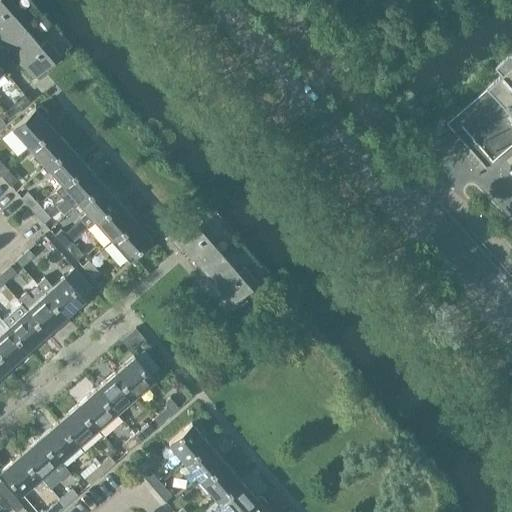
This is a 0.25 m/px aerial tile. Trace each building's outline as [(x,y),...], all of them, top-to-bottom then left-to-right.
[(0,0),(0,35),(8,45),(28,27),(32,25),(18,9),(20,7),(14,0),(0,0)] [(34,5),(26,13),(34,21),(42,14),(34,5)] [(42,15),(35,21),(43,30),(50,24),(42,15)] [(28,27),(8,45),(36,77),(62,54),(47,38),(42,43),(28,27)] [(489,87),(490,88),(511,114),(511,52),(497,66),(504,74),(489,87)] [(17,97),(5,108),(11,115),(23,104),(30,99),(24,93),(19,98),(18,97),(17,97)] [(12,124),(29,144),(52,123),(47,117),(48,114),(42,107),(38,107),(35,104),(12,124)] [(29,144),(46,162),(69,141),(52,123),(29,144)] [(46,162),(62,181),(86,160),(69,141),(46,162)] [(71,206),(79,199),(102,178),(86,160),(62,181),(54,188),(71,206)] [(5,165),(0,169),(0,172),(10,184),(16,178),(5,165)] [(87,226),(96,218),(119,197),(102,178),(79,199),(90,211),(81,219),(87,226)] [(21,196),(32,208),(38,202),(27,190),(21,196)] [(96,218),(112,236),(136,215),(119,197),(96,218)] [(38,202),(32,208),(43,221),(50,215),(38,202)] [(136,215),(112,236),(130,255),(153,234),(136,215)] [(179,240),(206,271),(226,254),(213,239),(219,233),(204,217),(179,240)] [(54,233),(65,245),(72,239),(61,227),(54,233)] [(72,239),(65,245),(77,258),(83,252),(72,239)] [(27,246),(15,257),(21,263),(33,252),(27,246)] [(226,254),(206,271),(234,302),(259,280),(245,263),(239,269),(226,254)] [(82,263),(93,277),(100,271),(88,257),(82,263)] [(9,263),(0,270),(0,277),(2,280),(15,269),(9,263)] [(44,276),(36,283),(41,289),(43,288),(45,290),(65,313),(84,295),(82,293),(92,284),(74,264),(64,273),(51,284),(44,276)] [(26,290),(17,298),(19,300),(47,329),(55,322),(59,326),(69,317),(65,313),(45,290),(43,288),(41,289),(32,297),(26,290)] [(19,313),(7,323),(28,346),(47,329),(19,300),(13,306),(19,313)] [(7,323),(0,329),(0,352),(9,363),(28,346),(7,323)] [(135,328),(120,340),(127,347),(136,340),(140,344),(145,339),(140,334),(139,332),(135,328)] [(0,352),(0,371),(9,363),(0,352)] [(133,353),(114,370),(134,393),(153,376),(133,353)] [(114,370),(95,386),(115,409),(134,393),(114,370)] [(95,386),(76,402),(96,426),(115,409),(95,386)] [(165,405),(153,416),(159,423),(172,411),(178,406),(169,397),(165,400),(165,405)] [(76,402),(57,418),(77,442),(96,426),(76,402)] [(57,418),(38,434),(59,458),(59,457),(77,442),(57,418)] [(168,440),(185,460),(208,440),(191,420),(168,440)] [(147,421),(134,432),(140,439),(153,428),(147,421)] [(140,439),(134,432),(122,443),(128,450),(140,439)] [(38,434),(20,450),(46,481),(50,485),(69,468),(59,457),(59,458),(38,434)] [(185,460),(201,478),(224,458),(208,440),(185,460)] [(46,481),(20,450),(0,467),(20,490),(32,481),(38,488),(46,481)] [(109,454),(96,465),(103,472),(115,461),(109,454)] [(201,478),(218,497),(240,477),(224,458),(201,478)] [(103,472),(96,465),(84,475),(90,482),(103,472)] [(143,474),(154,487),(161,481),(150,468),(143,474)] [(218,511),(226,506),(230,511),(238,511),(257,496),(240,477),(218,497),(205,508),(209,511),(218,511)] [(0,502),(5,498),(11,493),(0,480),(0,502)] [(161,481),(154,487),(165,499),(171,493),(161,481)] [(71,486),(59,497),(65,504),(77,493),(71,486)] [(5,498),(0,502),(0,505),(2,508),(8,508),(11,505),(15,511),(22,505),(11,493),(5,498)] [(270,511),(266,506),(268,504),(268,501),(263,494),(259,494),(257,496),(238,511),(270,511)] [(55,511),(65,504),(59,497),(46,508),(49,511),(55,511)]
